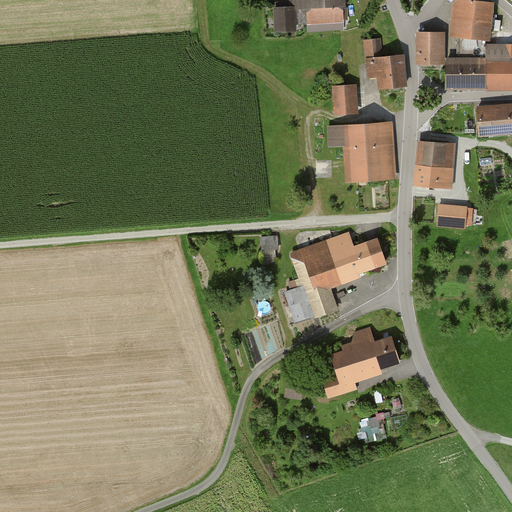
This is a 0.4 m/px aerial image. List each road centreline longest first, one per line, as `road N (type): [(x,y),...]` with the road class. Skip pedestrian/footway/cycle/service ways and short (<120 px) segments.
road 1 (track): [(0,247),(405,215)]
road 2 (unclassified): [(411,119),(409,318),(435,391),(511,494)]
road 3 (track): [(406,288),(257,372),(215,476),(145,511)]
road 4 (unclassified): [(394,0),(412,69),(411,119)]
